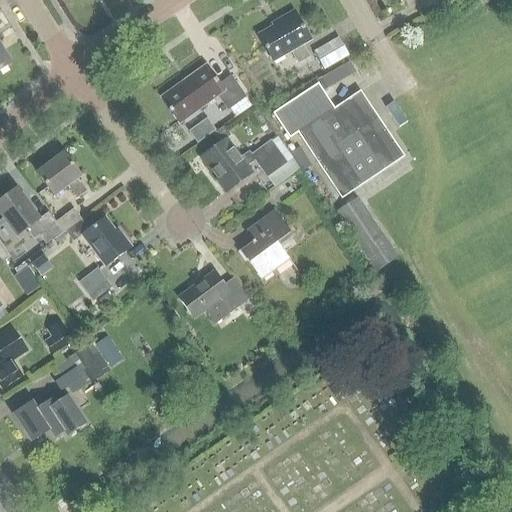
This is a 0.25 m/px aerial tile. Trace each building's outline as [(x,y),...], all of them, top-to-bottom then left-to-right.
[(420,0),(425,9),(440,0),(420,0)] [(278,24),(257,36),(272,62),(290,52),(297,65),(309,58),(302,45),(309,41),(293,12),(277,22),(278,24)] [(347,56),(337,38),(312,52),(322,70),(347,56)] [(0,70),(11,64),(0,46),(0,70)] [(354,72),(348,61),(315,78),(322,90),(354,72)] [(218,85),(205,66),(160,98),(178,124),(217,97),(227,111),(245,98),(230,77),(218,85)] [(275,114),(290,138),(297,134),(340,200),(352,192),(403,158),(359,92),(334,109),(318,85),(275,114)] [(208,116),(190,130),(199,143),(218,128),(208,116)] [(229,136),(223,127),(215,132),(222,141),(229,136)] [(226,192),(250,175),(245,168),(254,161),(266,178),(286,163),(270,141),(250,155),(248,152),(238,159),(224,140),(201,158),(226,192)] [(310,165),(298,146),(288,153),(301,171),(310,165)] [(85,191),(76,179),(79,176),(62,154),(36,174),(53,196),(66,186),(76,199),(85,191)] [(63,233),(55,223),(50,217),(39,225),(36,221),(38,220),(15,190),(0,201),(0,216),(16,237),(25,230),(33,240),(44,231),(52,242),(63,233)] [(339,209),(377,272),(400,258),(362,195),(339,209)] [(73,210),(55,223),(63,233),(80,220),(73,210)] [(292,237),(273,212),(252,227),(259,236),(238,251),(260,280),(288,260),(278,247),(292,237)] [(105,267),(130,248),(122,237),(118,240),(103,219),(81,236),(105,267)] [(0,263),(9,259),(0,244),(0,263)] [(40,277),(52,268),(42,255),(30,264),(40,277)] [(106,282),(96,269),(77,284),(87,296),(101,285),(106,282)] [(193,319),(203,311),(214,324),(247,299),(231,278),(222,286),(212,273),(178,299),(193,319)] [(101,285),(87,296),(92,303),(106,292),(101,285)] [(74,342),(64,327),(43,341),(52,356),(74,342)] [(10,360),(25,350),(10,328),(0,334),(0,388),(1,390),(21,376),(10,360)] [(104,338),(94,345),(99,353),(110,346),(104,338)] [(69,357),(88,385),(103,375),(91,357),(97,353),(89,343),(69,357)] [(31,403),(12,416),(30,442),(48,430),(53,438),(63,432),(66,436),(84,424),(66,398),(52,407),(49,402),(36,410),(31,403)] [(408,439),(394,448),(409,468),(423,459),(408,439)]
